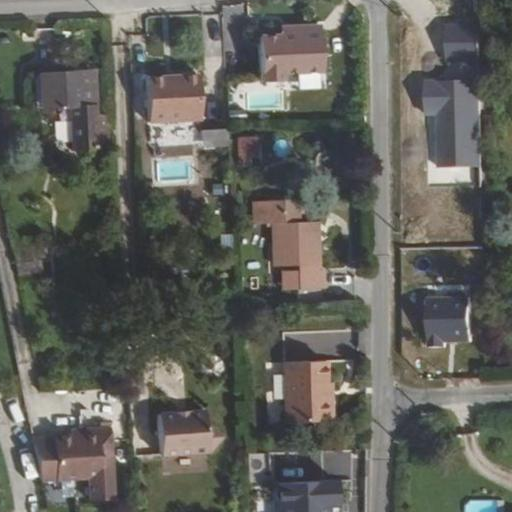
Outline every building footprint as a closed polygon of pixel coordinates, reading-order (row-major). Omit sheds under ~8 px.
[(279,39),(258,40),(261,85),(283,84),(282,76),(322,74),(320,29),(299,30),(299,38),(279,39)] [(279,31),(279,39),(299,38),(299,30),(279,31)] [(479,45),(460,46),(460,72),(479,71),(479,45)] [(98,152),(94,75),(73,75),(60,75),(40,76),(41,108),(66,107),(70,153),(98,152)] [(198,77),(145,80),(147,125),(200,122),(198,77)] [(154,144),(178,146),(178,141),(223,144),(224,132),(155,128),(154,144)] [(256,159),(257,139),(244,140),(245,159),(256,159)] [(475,219),(474,194),(441,195),(442,220),(475,219)] [(282,220),(282,204),(253,204),(253,221),(275,221),(274,262),(317,261),(317,220),(282,220)] [(50,256),(18,258),(19,286),(51,284),(50,256)] [(317,261),(274,262),(274,272),(282,272),(317,271),(317,261)] [(323,271),(282,272),(282,289),(323,289),(323,271)] [(329,398),(327,364),(285,365),(287,424),(334,422),(333,398),(329,398)] [(205,413),(158,416),(160,457),(208,454),(221,439),(206,426),(205,413)] [(112,432),(77,433),(77,438),(71,439),(33,441),(42,484),(90,481),(91,507),(116,506),(112,432)] [(277,485),(276,511),(326,511),(327,508),(337,508),(337,485),(277,485)]
